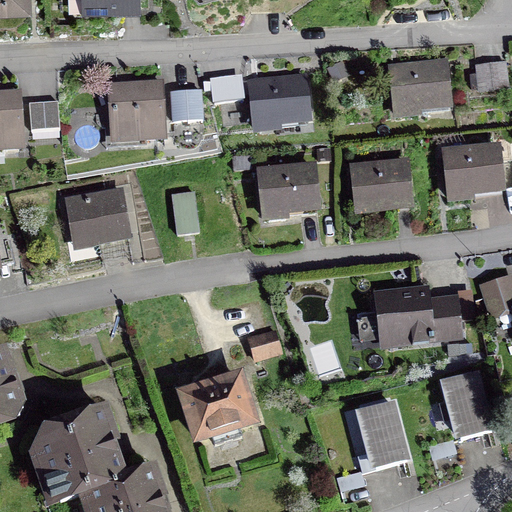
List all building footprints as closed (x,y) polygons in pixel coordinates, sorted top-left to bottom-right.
[(0,0),(0,13),(33,12),(32,0),(0,0)] [(141,12),(140,0),(68,0),(69,12),(81,12),(82,14),(141,12)] [(453,109),(449,59),(389,65),(394,120),(423,117),(422,114),(449,111),(449,110),(453,109)] [(478,90),(478,94),(510,90),(506,62),(475,65),(476,74),(470,75),(472,91),(478,90)] [(283,132),(282,127),(313,124),(308,74),(247,81),(253,135),(283,132)] [(242,75),(210,79),(210,82),(204,83),(205,93),(211,92),(212,104),(244,101),(242,75)] [(164,80),(106,84),(111,145),(168,141),(164,80)] [(26,151),(22,89),(0,90),(0,162),(5,162),(4,152),(26,151)] [(204,121),(202,91),(170,93),(172,123),(204,121)] [(32,142),(61,140),(58,102),(29,104),(32,142)] [(501,143),(442,149),(448,204),(475,202),(474,197),(506,193),(501,143)] [(332,163),(331,149),(317,149),(318,164),(332,163)] [(232,157),(233,172),(252,171),(251,156),(232,157)] [(409,159),(349,165),(354,216),(414,210),(409,159)] [(321,212),(317,163),(257,168),(262,224),(290,221),(289,216),(321,212)] [(95,258),(93,248),(132,242),(123,189),(64,199),(71,243),(68,243),(71,262),(95,258)] [(200,234),(195,192),(172,195),(176,237),(200,234)] [(511,294),(508,281),(480,290),(489,317),(511,309),(511,294)] [(390,348),(461,341),(458,311),(430,314),(427,292),(372,299),(375,322),(387,321),(390,348)] [(7,346),(0,348),(0,427),(17,422),(26,402),(22,386),(7,346)] [(243,371),(176,392),(193,447),(213,441),(215,447),(244,438),(242,432),(261,426),(243,371)] [(477,378),(446,385),(460,443),(491,435),(477,378)] [(156,464),(127,474),(121,454),(124,452),(122,445),(109,405),(43,427),(29,455),(47,510),(79,500),(81,508),(78,508),(78,511),(170,511),(169,509),(171,507),(156,464)] [(392,407),(361,414),(375,472),(406,464),(392,407)]
